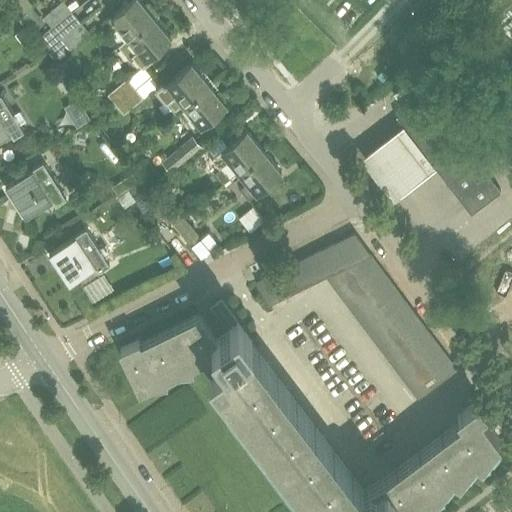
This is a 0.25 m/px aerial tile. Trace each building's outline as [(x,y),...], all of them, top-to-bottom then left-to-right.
[(34,6),(28,0),(18,0),(15,3),(24,14),(34,6)] [(62,0),(43,16),(51,26),(52,25),(54,28),(73,12),(62,0)] [(119,25),(128,37),(153,16),(140,0),(129,0),(107,18),(115,28),(119,25)] [(81,22),(81,21),(73,12),(54,28),(52,25),(51,26),(36,39),(47,51),(81,22)] [(128,37),(119,45),(134,63),(137,60),(143,67),(155,57),(152,53),(171,37),(153,16),(128,37)] [(47,51),(55,60),(89,32),(81,22),(47,51)] [(14,34),(23,47),(35,39),(26,26),(14,34)] [(158,84),(154,87),(165,100),(174,111),(183,104),(209,83),(191,62),(164,84),(162,81),(158,84)] [(107,94),(115,104),(135,88),(127,77),(107,94)] [(209,83),(183,104),(192,115),(189,118),(197,128),(226,104),(209,83)] [(143,97),(135,88),(115,104),(124,114),(143,97)] [(0,137),(11,131),(13,135),(24,129),(20,122),(25,119),(19,109),(14,113),(1,92),(0,92),(0,137)] [(500,189),(476,159),(425,92),(396,115),(470,212),(500,189)] [(208,149),(214,156),(211,158),(219,168),(229,160),(239,171),(264,151),(246,128),(226,145),(221,139),(208,149)] [(171,171),(193,152),(201,146),(192,135),(162,160),(171,171)] [(282,171),(264,151),(239,171),(247,182),(240,188),(248,198),(256,192),(282,171)] [(32,166),(6,183),(25,215),(52,198),(55,203),(66,196),(43,159),(32,166)] [(139,180),(127,188),(127,189),(135,200),(152,225),(164,218),(164,217),(145,190),(139,180)] [(85,203),(75,209),(80,218),(90,212),(85,203)] [(165,213),(173,224),(183,216),(175,205),(165,213)] [(173,224),(190,247),(201,239),(183,216),(173,224)] [(76,277),(82,286),(102,273),(99,268),(109,262),(86,226),(75,233),(76,234),(49,251),(69,282),(76,277)] [(354,233),(337,241),(343,252),(362,243),(354,233)] [(337,241),(326,247),(337,268),(348,263),(343,252),(337,241)] [(369,252),(362,243),(343,252),(348,263),(369,252)] [(326,274),(337,268),(326,247),(314,252),(325,274),(326,274)] [(314,280),(325,274),(314,252),(303,258),(314,280)] [(369,252),(348,263),(354,272),(373,258),(369,252)] [(303,285),(314,280),(303,258),(292,263),(303,285)] [(362,282),(381,268),(373,258),(354,272),(362,282)] [(291,291),(303,285),(292,263),(280,269),(291,291)] [(354,272),(348,263),(337,268),(326,274),(336,286),(354,272)] [(369,292),(388,278),(381,268),(362,282),(369,292)] [(280,269),(269,275),(280,297),(291,291),(280,269)] [(336,286),(343,296),(362,282),(354,272),(336,286)] [(268,302),(280,297),(269,275),(257,280),(268,302)] [(91,288),(103,306),(119,295),(108,277),(91,288)] [(377,302),(396,288),(388,278),(369,292),(377,302)] [(362,282),(343,296),(351,306),(369,292),(362,282)] [(384,312),(403,298),(396,288),(377,302),(384,312)] [(369,292),(351,306),(358,316),(377,302),(369,292)] [(392,322),(411,308),(403,298),(384,312),(392,322)] [(358,316),(366,326),(384,312),(377,302),(358,316)] [(399,332),(418,318),(411,308),(392,322),(399,332)] [(384,312),(366,326),(373,336),(392,322),(384,312)] [(407,342),(426,328),(418,318),(399,332),(407,342)] [(499,438),(498,437),(479,412),(485,408),(478,398),(457,413),(463,421),(364,495),(247,341),(251,337),(238,319),(212,338),(191,322),(135,349),(131,341),(120,347),(139,387),(152,381),(166,379),(166,374),(178,368),(192,366),(192,361),(204,356),(211,366),(210,367),(319,511),(398,511),(405,507),(406,508),(408,507),(406,505),(415,498),(420,502),(430,489),(429,488),(438,481),(443,485),(453,472),(451,471),(459,465),(464,469),(476,455),(474,453),(483,446),(489,450),(499,438)] [(392,322),(373,336),(381,346),(399,332),(392,322)] [(414,352),(433,338),(426,328),(407,342),(414,352)] [(399,332),(381,346),(388,356),(407,342),(399,332)] [(422,362),(441,348),(433,338),(414,352),(422,362)] [(407,342),(388,356),(396,366),(414,352),(407,342)] [(430,372),(448,358),(441,348),(422,362),(430,372)] [(414,352),(396,366),(403,376),(422,362),(414,352)] [(437,382),(440,379),(456,368),(448,358),(430,372),(437,382)] [(422,362),(403,376),(411,386),(430,372),(422,362)] [(430,372),(411,386),(418,396),(437,382),(430,372)]
